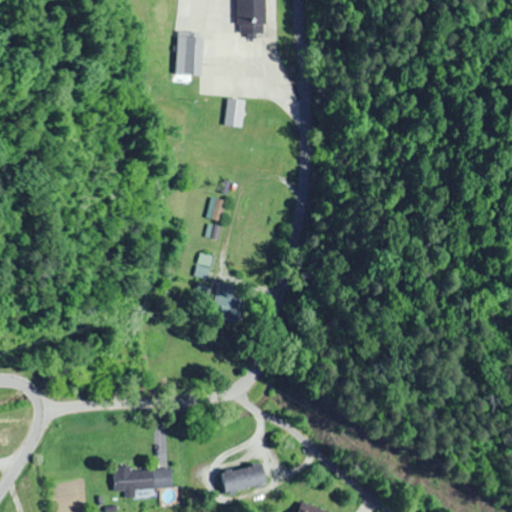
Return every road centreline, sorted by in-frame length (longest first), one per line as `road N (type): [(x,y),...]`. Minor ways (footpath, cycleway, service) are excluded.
road 1 (residential): [(38,410),(186,412),(239,400),(269,357),(307,210)]
road 2 (residential): [(239,400),(382,511)]
road 3 (secondary): [(0,489),(39,414),(26,391),(0,382)]
